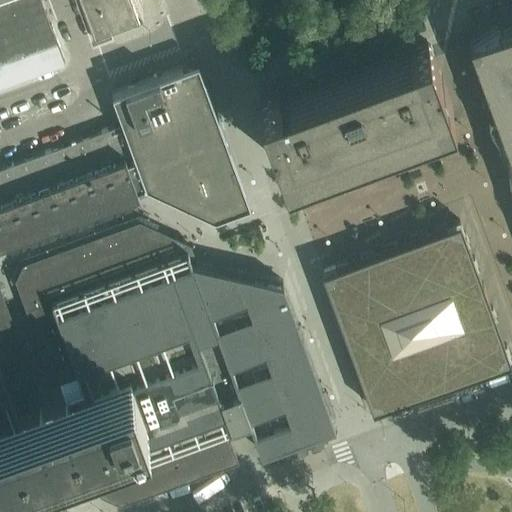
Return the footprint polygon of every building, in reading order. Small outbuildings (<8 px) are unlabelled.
[(42,0),(0,0),(0,81),(64,59),(42,0)] [(278,90),(259,97),(284,166),(322,269),(372,407),(395,399),(510,357),(511,356),(511,21),(503,25),(501,26),(473,36),(469,38),(433,51),(431,47),(430,45),(427,36),(408,43),(411,51),(287,88),(278,91),(278,90)] [(111,91),(122,122),(145,183),(215,215),(234,208),(244,186),(204,76),(182,65),(153,76),(153,78),(148,80),(148,78),(111,91)] [(0,241),(133,193),(131,188),(145,183),(122,122),(0,167),(0,241)] [(19,417),(17,411),(38,403),(0,299),(0,511),(47,511),(47,510),(41,511),(17,511),(14,505),(47,493),(36,462),(67,451),(102,438),(111,462),(91,469),(100,493),(120,503),(238,460),(201,358),(206,356),(231,426),(249,419),(261,451),(325,428),(335,424),(332,417),(283,280),(204,265),(191,259),(186,246),(139,224),(26,265),(20,279),(58,381),(59,381),(66,399),(50,405),(19,417)]
